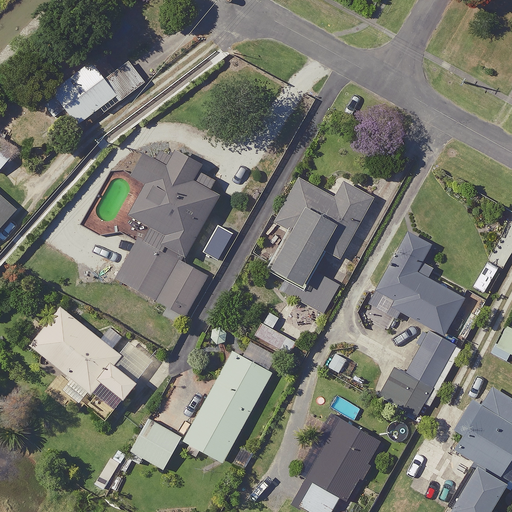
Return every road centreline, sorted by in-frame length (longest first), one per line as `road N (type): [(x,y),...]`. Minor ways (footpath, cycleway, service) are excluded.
road 1 (residential): [(250,10),(389,84)]
road 2 (residential): [(389,84),(511,153)]
